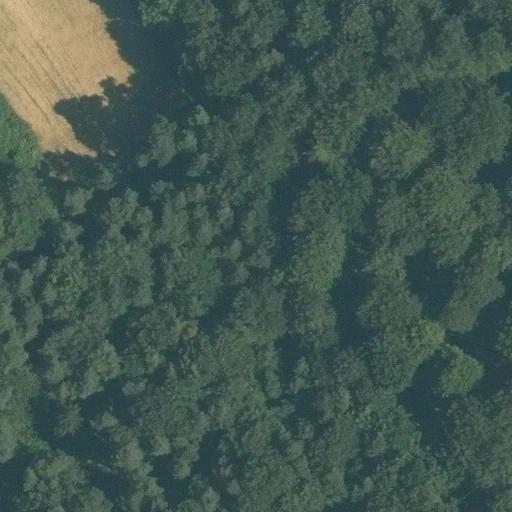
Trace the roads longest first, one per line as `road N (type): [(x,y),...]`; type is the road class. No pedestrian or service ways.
road 1 (track): [(162,0),(273,191),(325,312),(450,511)]
road 2 (track): [(0,274),(45,247),(268,356),(325,312)]
